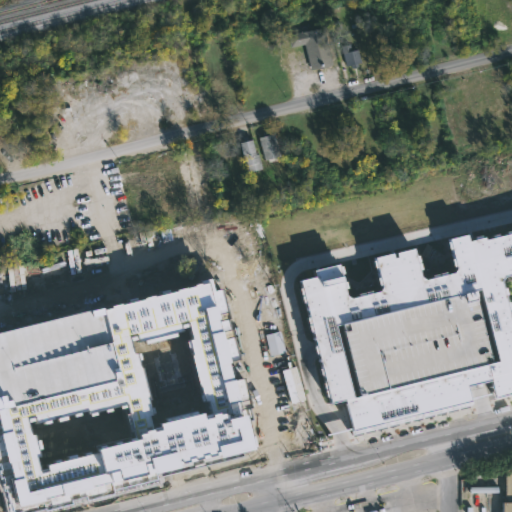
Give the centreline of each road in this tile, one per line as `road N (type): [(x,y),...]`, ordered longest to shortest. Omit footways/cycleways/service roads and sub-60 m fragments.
road 1 (residential): [(511,55),(0,182)]
road 2 (primary): [(511,414),(126,511)]
road 3 (primary): [(235,511),(511,442)]
